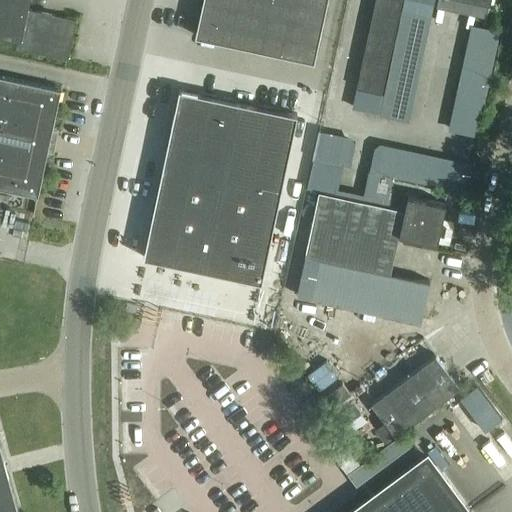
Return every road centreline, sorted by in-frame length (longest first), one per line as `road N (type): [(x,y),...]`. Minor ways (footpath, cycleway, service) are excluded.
road 1 (unclassified): [(76,376),(82,297),(141,0)]
road 2 (residential): [(511,369),(484,298),(511,138)]
road 3 (unclassified): [(85,511),(76,376)]
